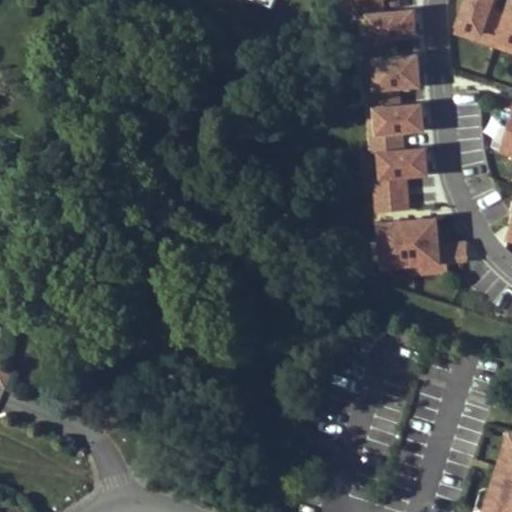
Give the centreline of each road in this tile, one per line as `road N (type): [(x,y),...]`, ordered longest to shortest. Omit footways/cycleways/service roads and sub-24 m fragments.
road 1 (residential): [(437,0),(456,185),(476,231),(511,273)]
road 2 (residential): [(0,394),(93,437),(127,510)]
